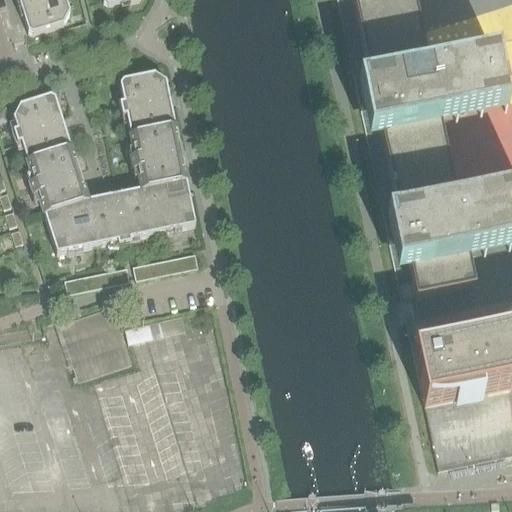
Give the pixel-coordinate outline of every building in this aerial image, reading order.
[(32,38),(63,28),(69,16),(65,4),(69,3),(67,0),(15,0),(27,35),(32,38)] [(100,0),(102,6),(107,9),(139,2),(140,0),(100,0)] [(409,276),(411,287),(415,304),(474,291),(469,264),(511,254),(511,199),(457,211),(440,130),(507,116),(496,63),(429,77),(424,50),(412,0),(337,0),(340,11),(352,8),(364,63),(370,89),(357,92),(368,145),(381,142),(398,223),(385,226),(396,279),(409,276)] [(125,121),(129,141),(174,132),(165,86),(153,79),(122,86),(119,90),(122,107),(119,109),(121,122),(125,121)] [(49,101),(18,111),(12,123),(15,135),(12,136),(16,149),(19,148),(26,167),(69,153),(54,104),(49,101)] [(136,175),(137,177),(140,195),(150,193),(185,186),(174,132),(129,141),(134,162),(130,163),(132,176),(136,175)] [(36,201),(43,221),(86,206),(69,153),(26,167),(32,188),(29,189),(33,202),(36,201)] [(185,186),(150,193),(159,238),(194,231),(185,186)] [(150,193),(140,195),(116,200),(125,245),(159,238),(150,193)] [(11,213),(7,199),(0,201),(0,205),(3,215),(11,213)] [(55,259),(125,245),(116,200),(86,206),(43,221),(55,259)] [(17,231),(13,217),(5,220),(9,233),(17,231)] [(23,249),(19,236),(10,238),(15,252),(23,249)] [(29,267),(24,254),(16,257),(21,270),(29,267)] [(131,272),(134,286),(197,273),(194,259),(131,272)] [(66,300),(128,288),(125,273),(63,286),(66,300)] [(415,304),(411,287),(397,290),(400,307),(415,304)] [(75,351),(82,372),(122,360),(121,358),(128,355),(116,314),(66,329),(73,351),(75,351)] [(131,331),(134,347),(160,342),(157,326),(131,331)] [(423,413),(452,407),(511,394),(511,339),(412,361),(423,413)]
